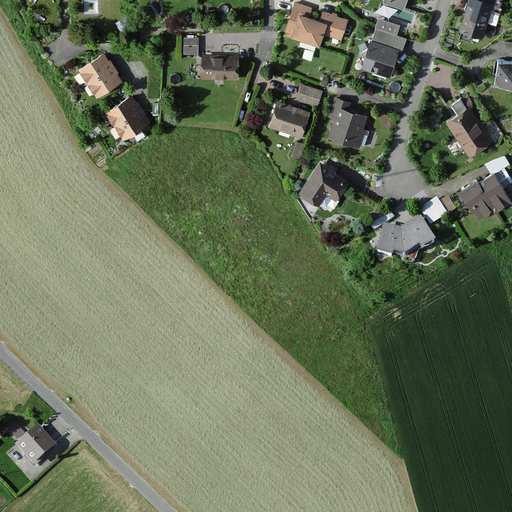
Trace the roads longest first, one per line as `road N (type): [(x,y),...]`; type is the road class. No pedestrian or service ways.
road 1 (unclassified): [(172,511),(0,346)]
road 2 (residential): [(445,0),(395,147),(392,188)]
road 3 (residential): [(62,0),(66,39),(109,48),(140,96)]
